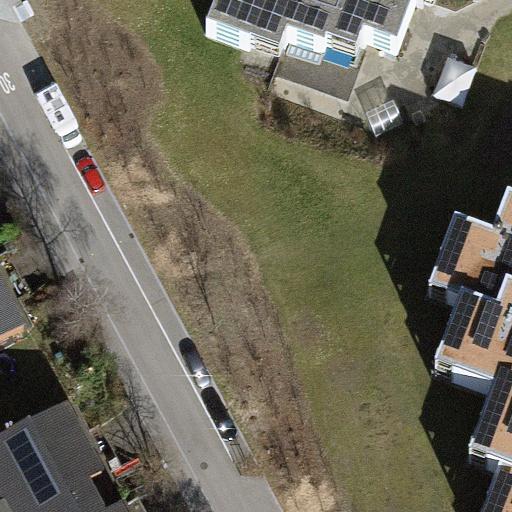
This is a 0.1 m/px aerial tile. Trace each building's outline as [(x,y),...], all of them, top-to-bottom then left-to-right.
[(336,46),(416,75),(443,0),(229,0),(219,29),(293,56),(299,40),(334,53),(336,46)] [(501,391),(511,395),(511,209),(506,207),(492,245),(453,230),(427,302),(462,315),(435,387),(494,408),(501,391)] [(0,389),(29,375),(0,320),(0,389)] [(511,511),(511,395),(501,391),(494,408),(472,469),(501,480),(489,511),(511,511)] [(0,511),(101,511),(69,451),(0,487),(0,511)]
